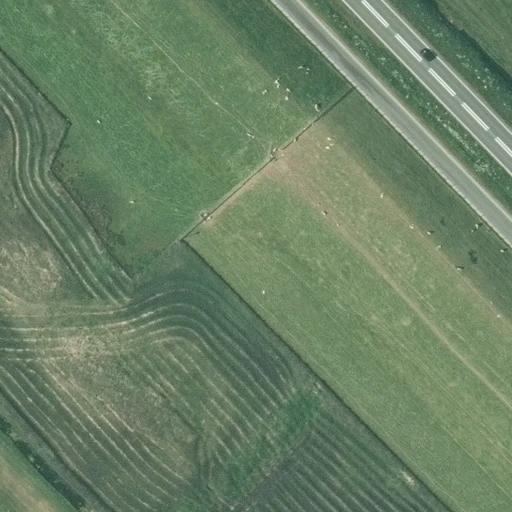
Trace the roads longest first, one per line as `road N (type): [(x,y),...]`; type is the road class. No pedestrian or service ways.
road 1 (unclassified): [(511,235),(283,0)]
road 2 (trunk): [(511,152),(364,0)]
